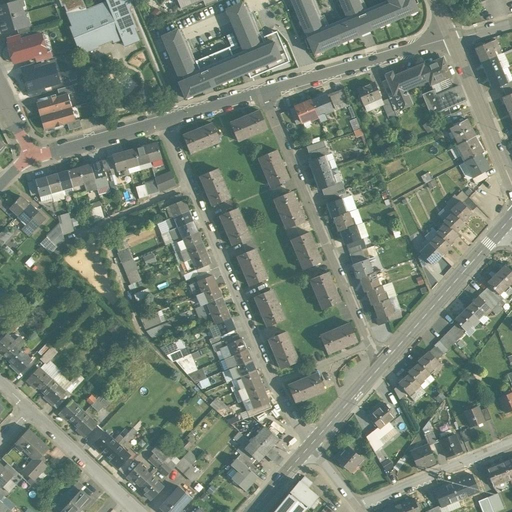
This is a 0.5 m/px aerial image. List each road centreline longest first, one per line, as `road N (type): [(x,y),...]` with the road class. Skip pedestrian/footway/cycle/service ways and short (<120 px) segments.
road 1 (residential): [(380,365),(262,91)]
road 2 (residential): [(274,383),(163,121)]
road 3 (residential): [(262,91),(449,40)]
road 4 (secondary): [(380,365),(505,224)]
road 5 (residential): [(357,507),(511,444)]
road 6 (residential): [(449,40),(511,185)]
road 7 (residential): [(28,408),(136,511)]
road 8 (residential): [(29,158),(163,121)]
